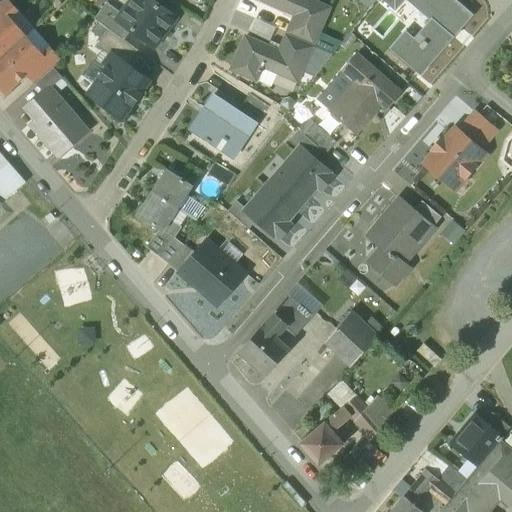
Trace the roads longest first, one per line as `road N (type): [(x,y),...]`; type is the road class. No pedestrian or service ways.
road 1 (residential): [(468,73),(213,373)]
road 2 (residential): [(91,233),(214,46),(234,0)]
road 3 (residential): [(511,333),(355,511)]
road 4 (residential): [(91,233),(213,373)]
road 5 (residential): [(213,373),(333,511)]
road 6 (residential): [(0,126),(91,233)]
